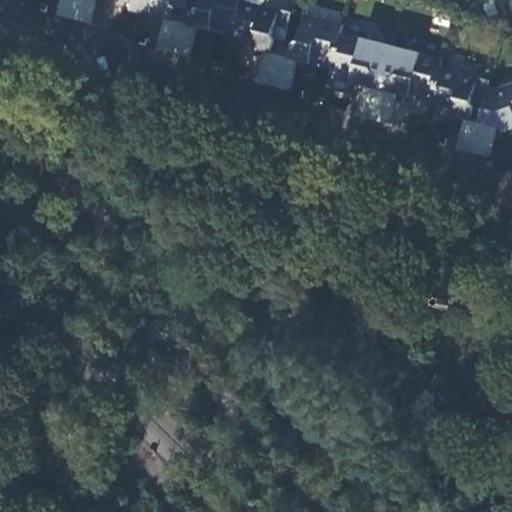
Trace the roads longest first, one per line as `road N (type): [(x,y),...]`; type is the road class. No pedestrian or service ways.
road 1 (residential): [(511,190),(0,15)]
road 2 (tertiary): [(333,511),(159,328),(0,203)]
road 3 (tertiary): [(0,280),(115,373),(252,511)]
